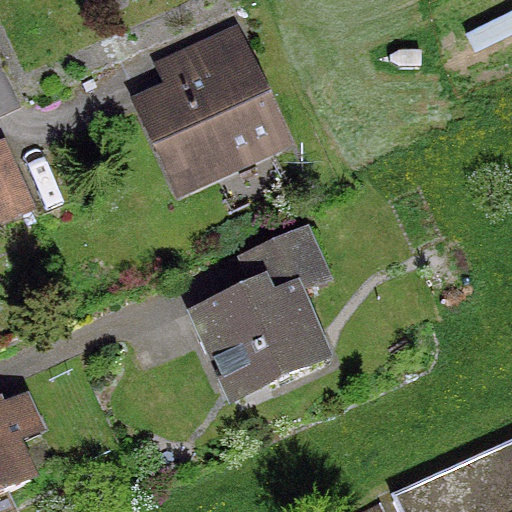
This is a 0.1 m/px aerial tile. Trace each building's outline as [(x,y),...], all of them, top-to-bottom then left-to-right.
[(142,110),(144,116),(178,190),(274,146),(225,37),(211,43),(202,47),(216,76),(142,110)] [(0,226),(28,214),(0,151),(0,226)] [(193,319),(207,351),(230,403),(319,364),(290,297),(320,283),(299,238),(244,262),(242,264),(254,291),(193,319)] [(20,401),(0,410),(0,496),(26,484),(10,449),(36,437),(20,401)] [(511,511),(511,444),(389,500),(394,511),(511,511)]
